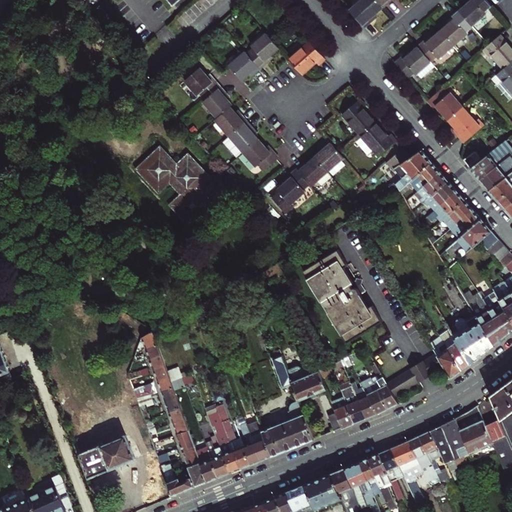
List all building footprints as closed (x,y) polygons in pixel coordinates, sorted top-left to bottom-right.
[(375,14),(383,7),(376,0),(360,0),(355,5),(357,7),(351,12),(364,27),(370,21),(369,19),(375,14)] [(485,11),(491,6),(486,0),(471,0),(468,4),(459,11),(472,26),(480,19),(484,24),(491,19),(486,13),(487,13),(485,11)] [(466,31),(472,26),(459,11),(453,17),(455,19),(449,24),(440,31),(453,46),(468,33),(466,31)] [(439,58),(453,46),(440,31),(432,38),(426,43),(424,41),(418,47),(431,62),(437,56),(439,58)] [(271,55),(279,48),(269,36),(266,33),(246,52),(259,66),(260,68),(267,62),(265,60),(271,55)] [(510,63),(511,61),(511,48),(506,41),(504,43),(499,36),(484,49),(489,56),(492,54),(504,68),(510,63)] [(319,64),(325,59),(310,41),(289,59),(302,74),(316,62),(319,64)] [(435,66),(431,62),(418,47),(410,54),(404,59),(402,57),(395,63),(408,78),(414,72),(416,74),(417,73),(421,78),(435,66)] [(260,68),(259,66),(246,52),(229,66),(242,80),(248,75),(250,73),(252,75),(260,68)] [(510,99),(511,97),(511,64),(510,63),(504,68),(492,78),(510,99)] [(214,80),(212,82),(207,76),(200,68),(185,80),(198,95),(200,93),(206,99),(220,87),(214,80)] [(225,96),(227,95),(226,93),(220,87),(206,99),(204,101),(218,117),(230,106),(232,105),(227,99),(225,96)] [(448,119),(463,107),(450,92),(448,94),(443,88),(428,100),(434,107),(436,105),(441,111),(448,119)] [(361,135),(376,122),(363,108),(366,105),(360,99),(343,114),(361,135)] [(245,123),(247,121),(240,113),(237,114),(235,112),(230,106),(218,117),(216,119),(230,135),(245,123)] [(478,119),(475,121),(463,107),(448,119),(456,128),(461,134),(459,136),(464,142),(484,125),(478,119)] [(259,139),(254,133),(252,131),(254,129),(247,121),(245,123),(230,135),(224,141),(238,157),(244,152),(259,139)] [(391,134),(388,136),(376,122),(361,135),(362,137),(357,142),(368,154),(373,149),(379,156),(397,140),(391,134)] [(271,153),(266,147),(259,139),(244,152),(257,166),(259,165),(264,171),(279,158),(273,151),(271,153)] [(511,154),(511,153),(511,148),(506,140),(489,153),(497,165),(511,154)] [(344,158),(340,153),(330,141),(322,148),(323,150),(321,152),(315,157),(328,172),(329,170),(333,175),(345,164),(341,160),(344,158)] [(177,164),(160,146),(135,169),(159,194),(170,183),(180,194),(169,205),(175,211),(192,230),(217,207),(200,189),(212,178),(188,153),(177,164)] [(393,170),(395,168),(411,157),(403,148),(387,162),(393,170)] [(432,163),(421,150),(411,157),(395,168),(401,176),(392,184),(393,186),(396,188),(398,187),(400,191),(400,190),(432,163)] [(469,167),(480,157),(475,151),(464,160),(469,167)] [(480,178),(497,165),(489,153),(470,168),(480,178)] [(511,172),(511,156),(511,154),(497,165),(480,178),(489,190),(511,172)] [(305,162),(297,169),(310,184),(312,186),(318,181),(322,185),(332,177),(328,172),(315,157),(310,162),(307,164),(305,162)] [(418,191),(440,172),(432,163),(400,190),(403,195),(413,186),(418,191)] [(303,189),(310,184),(297,169),(291,175),(292,177),(286,182),(278,189),(279,191),(272,198),(285,212),(292,206),(291,204),(305,191),(303,189)] [(424,202),(448,181),(440,172),(418,191),(423,197),(419,200),(422,204),(424,202)] [(497,199),(511,187),(511,172),(489,190),(497,199)] [(440,205),(457,191),(448,181),(424,202),(427,205),(429,204),(435,210),(440,205)] [(386,195),(396,188),(393,186),(385,193),(386,195)] [(511,187),(497,199),(505,208),(511,202),(511,187)] [(254,201),(250,197),(241,188),(230,198),(242,211),(254,201)] [(419,200),(423,197),(418,191),(414,194),(419,200)] [(441,221),(465,200),(457,191),(440,205),(444,210),(439,215),(436,216),(441,221)] [(329,204),(333,208),(338,204),(334,200),(329,204)] [(451,229),(473,209),(465,200),(441,221),(443,224),(445,222),(451,229)] [(439,215),(444,210),(440,205),(435,210),(439,215)] [(459,238),(481,219),(473,209),(451,229),(459,238)] [(481,240),(492,231),(481,219),(459,238),(446,250),(450,254),(462,245),(468,252),(481,240)] [(488,249),(499,239),(492,231),(481,240),(488,249)] [(432,242),(437,239),(432,232),(428,235),(432,242)] [(493,255),(504,245),(499,239),(488,249),(493,255)] [(498,261),(510,251),(504,245),(493,255),(497,259),(498,261)] [(322,301),(329,312),(334,321),(337,320),(344,331),(341,333),(347,343),(382,322),(372,306),(368,308),(360,295),(360,294),(361,294),(358,288),(354,288),(350,290),(348,287),(353,283),(344,268),(348,266),(339,249),(303,271),(309,280),(312,278),(319,290),(317,292),(322,301)] [(506,266),(511,260),(511,253),(510,251),(498,261),(504,267),(504,268),(506,266)] [(319,290),(312,278),(309,280),(313,286),(312,286),(321,302),(322,301),(317,292),(319,290)] [(360,295),(366,292),(362,284),(363,280),(357,278),(356,281),(353,283),(348,287),(350,290),(354,288),(358,288),(361,294),(360,294),(360,295)] [(511,319),(511,293),(505,281),(493,289),(495,292),(511,319)] [(495,345),(506,337),(479,292),(473,296),(469,291),(464,294),(477,315),(495,345)] [(506,337),(511,332),(511,319),(495,292),(486,297),(482,291),(479,292),(506,337)] [(207,313),(220,309),(215,296),(204,303),(207,313)] [(344,331),(337,320),(334,321),(329,312),(327,313),(337,328),(338,328),(341,333),(344,331)] [(471,363),(495,345),(477,315),(466,321),(465,319),(461,318),(457,320),(456,324),(460,330),(454,334),(471,363)] [(461,371),(471,363),(454,334),(450,329),(440,336),(443,341),(461,371)] [(146,348),(158,344),(153,332),(142,338),(146,348)] [(451,378),(461,371),(443,341),(440,336),(429,344),(433,350),(433,349),(436,354),(443,366),(451,378)] [(0,383),(13,379),(0,344),(0,383)] [(150,359),(161,355),(158,344),(146,348),(150,359)] [(274,357),(282,354),(280,349),(272,352),(274,357)] [(293,382),(288,369),(287,367),(282,354),(274,357),(272,358),(283,387),(293,383),(293,382)] [(431,374),(443,366),(436,354),(423,361),(431,374)] [(154,370),(165,365),(161,355),(150,359),(154,370)] [(348,367),(353,364),(349,356),(341,360),(344,366),(346,364),(348,367)] [(333,365),(334,364),(330,357),(315,363),(319,372),(330,366),(333,365)] [(395,396),(388,383),(373,358),(370,360),(372,365),(378,375),(380,378),(374,382),(388,408),(399,403),(395,396)] [(336,370),(344,366),(341,360),(334,364),(333,365),(336,370)] [(411,368),(419,381),(431,374),(423,361),(411,368)] [(319,372),(315,363),(302,368),(301,367),(299,366),(297,366),(288,369),(293,382),(319,372)] [(169,376),(168,372),(165,365),(154,370),(157,380),(169,376)] [(322,379),(334,373),(330,366),(319,372),(322,379)] [(171,381),(182,377),(179,368),(168,372),(169,376),(171,381)] [(395,396),(419,381),(411,368),(388,383),(395,396)] [(326,389),(322,379),(319,372),(293,382),(293,383),(299,400),(326,389)] [(185,384),(195,380),(193,373),(182,377),(185,384)] [(134,389),(145,385),(142,376),(139,376),(134,378),(130,379),(134,389)] [(173,386),(171,381),(169,376),(157,380),(161,391),(173,386)] [(173,388),(185,384),(182,377),(171,381),(173,386),(173,388)] [(372,378),(371,377),(361,382),(364,387),(378,413),(388,408),(374,382),(372,378)] [(511,379),(491,395),(501,419),(511,444),(511,379)] [(341,390),(352,386),(352,384),(351,382),(340,387),(341,390)] [(366,418),(378,413),(364,387),(358,390),(355,383),(352,384),(352,386),(355,391),(359,401),(364,410),(363,410),(366,418)] [(151,394),(157,392),(155,386),(135,393),(137,398),(143,396),(151,394)] [(177,397),(173,388),(173,386),(161,391),(165,401),(177,397)] [(363,410),(364,410),(359,401),(355,391),(352,386),(341,390),(344,396),(354,423),(366,418),(363,410)] [(154,403),(151,394),(143,396),(137,398),(140,405),(147,402),(148,405),(154,403)] [(342,428),(354,423),(344,396),(331,401),(336,413),(342,428)] [(169,412),(180,408),(177,397),(165,401),(169,412)] [(272,456),(314,439),(299,400),(293,402),(291,403),(290,405),(290,406),(289,407),(290,408),(290,409),(290,410),(288,411),(291,420),(270,428),(269,425),(262,428),(263,431),(262,432),(272,456)] [(469,411),(442,425),(455,459),(465,455),(470,453),(494,443),(505,468),(509,466),(511,469),(511,444),(501,419),(487,426),(478,405),(469,411)] [(231,472),(241,468),(229,439),(218,409),(217,407),(207,411),(216,435),(231,472)] [(233,441),(237,439),(224,407),(218,409),(229,439),(241,468),(251,464),(244,445),(236,448),(233,441)] [(184,418),(180,408),(169,412),(173,423),(184,418)] [(334,431),(342,428),(336,413),(328,416),(334,431)] [(188,430),(184,418),(173,423),(177,434),(188,430)] [(262,460),(272,456),(262,432),(263,431),(262,428),(259,420),(248,425),(262,460)] [(251,464),(262,460),(248,425),(246,422),(239,425),(244,437),(246,436),(248,443),(244,445),(251,464)] [(89,444),(78,449),(89,477),(142,456),(137,444),(131,447),(127,435),(126,435),(122,426),(121,426),(121,425),(99,434),(98,435),(100,440),(89,444)] [(455,459),(442,425),(430,430),(441,455),(445,463),(448,462),(452,470),(459,467),(458,466),(455,459)] [(182,450),(194,445),(188,430),(177,434),(182,450)] [(440,470),(435,459),(441,455),(430,430),(420,435),(439,477),(440,481),(449,477),(445,468),(440,470)] [(219,477),(231,472),(216,435),(211,437),(212,440),(206,442),(209,449),(219,477)] [(420,435),(409,440),(424,473),(428,482),(439,477),(420,435)] [(236,448),(244,445),(241,437),(237,439),(233,441),(236,448)] [(417,476),(424,473),(409,440),(391,448),(404,475),(416,501),(423,498),(416,481),(419,480),(417,476)] [(200,462),(197,454),(194,445),(182,450),(188,466),(200,462)] [(404,475),(391,448),(387,450),(383,452),(386,459),(388,458),(395,479),(399,478),(404,475)] [(207,482),(219,477),(209,449),(197,454),(200,462),(207,482)] [(386,459),(383,452),(380,453),(391,482),(392,485),(399,499),(404,498),(395,479),(388,458),(386,459)] [(369,458),(387,502),(390,509),(396,506),(388,486),(387,483),(391,482),(380,453),(369,458)] [(467,462),(465,455),(455,459),(458,466),(467,462)] [(382,504),(387,502),(369,458),(361,461),(372,488),(371,488),(374,495),(379,492),(381,496),(379,497),(382,504)] [(373,511),(380,511),(374,495),(371,488),(372,488),(361,461),(345,468),(361,508),(370,505),(373,511)] [(195,486),(207,482),(200,462),(188,466),(192,477),(195,486)] [(172,496),(192,488),(188,478),(187,474),(176,479),(170,463),(166,464),(165,463),(161,464),(170,490),(172,496)] [(462,477),(459,467),(452,470),(455,479),(462,477)] [(331,474),(342,498),(348,511),(357,511),(357,510),(361,509),(361,508),(345,468),(331,474)] [(75,511),(74,508),(62,474),(54,478),(57,485),(30,497),(36,511),(59,511),(64,510),(64,511),(75,511)] [(330,503),(342,498),(331,474),(288,491),(296,511),(321,511),(332,507),(330,503)] [(296,511),(288,491),(276,496),(282,511),(296,511)] [(282,511),(276,496),(264,501),(268,511),(282,511)] [(36,511),(30,497),(0,510),(0,511),(36,511)] [(268,511),(264,501),(252,506),(255,511),(268,511)]
